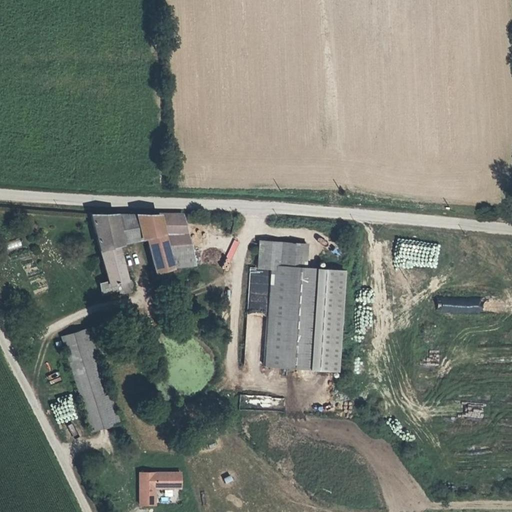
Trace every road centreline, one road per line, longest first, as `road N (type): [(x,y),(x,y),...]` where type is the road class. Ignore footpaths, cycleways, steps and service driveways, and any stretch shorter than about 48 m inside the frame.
road 1 (unclassified): [(511,228),(328,209),(0,192)]
road 2 (unclassified): [(88,511),(0,330)]
